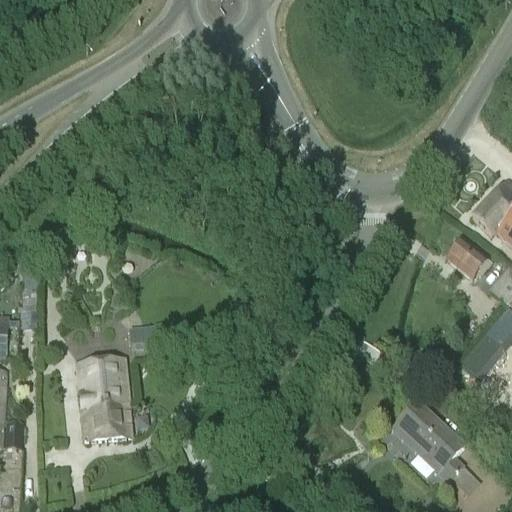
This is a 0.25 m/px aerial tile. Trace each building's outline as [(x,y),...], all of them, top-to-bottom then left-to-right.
[(511,189),(507,185),(472,223),(491,241),(495,237),(511,251),(511,189)] [(462,245),(447,265),(472,285),(477,279),(480,282),(486,274),(487,275),(492,269),(487,265),(488,265),(462,245)] [(53,260),(50,263),(49,271),(52,275),(56,275),(60,272),(60,263),(57,260),(53,260)] [(511,272),(511,271),(490,295),(507,310),(511,304),(511,272)] [(0,365),(5,366),(9,328),(0,327),(0,365)] [(132,352),(157,349),(155,331),(130,334),(132,352)] [(224,376),(221,355),(184,361),(187,382),(224,376)] [(81,413),(129,409),(125,363),(76,368),(81,413)] [(417,408),(396,430),(443,473),(438,479),(447,488),(463,471),(454,463),(464,452),(417,408)] [(84,447),(132,442),(129,409),(81,413),(84,447)] [(21,454),(22,430),(6,429),(5,453),(21,454)]
